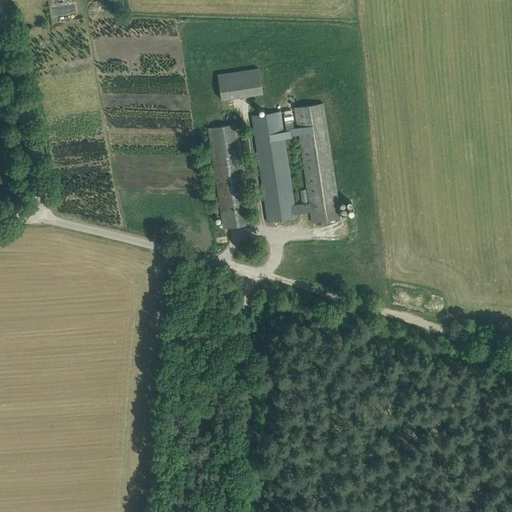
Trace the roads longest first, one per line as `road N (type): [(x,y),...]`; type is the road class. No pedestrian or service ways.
road 1 (track): [(511,337),(247,271),(249,511)]
road 2 (unclassified): [(51,222),(0,6)]
road 3 (unclassified): [(247,271),(51,222)]
